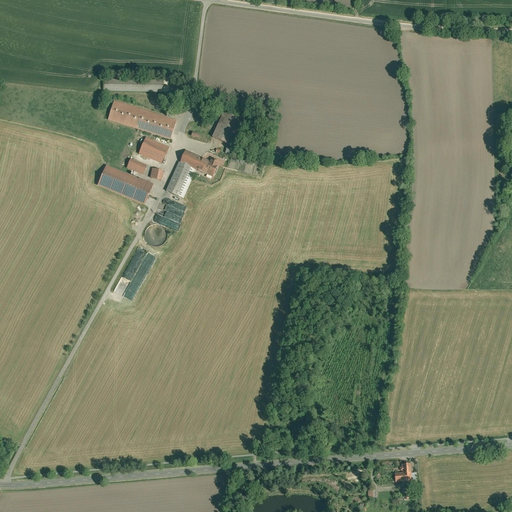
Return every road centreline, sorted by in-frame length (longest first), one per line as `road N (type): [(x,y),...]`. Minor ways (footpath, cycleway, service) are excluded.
road 1 (tertiary): [(511,446),(0,484)]
road 2 (unclassified): [(511,32),(398,27),(206,0)]
